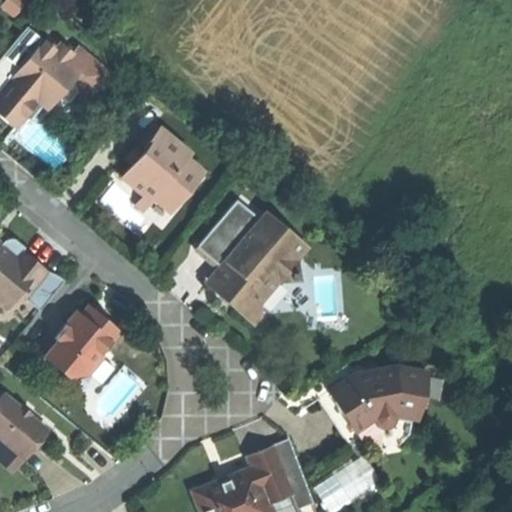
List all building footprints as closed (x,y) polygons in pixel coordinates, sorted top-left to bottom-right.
[(26,60),(14,73),(28,85),(21,92),(30,101),(36,94),(47,103),(57,91),(66,81),(79,66),(68,57),(73,51),(61,40),(55,46),(45,37),(26,60)] [(0,109),(13,121),(30,101),(21,92),(28,85),(14,73),(26,60),(7,45),(0,53),(0,109)] [(78,46),(73,51),(68,57),(79,66),(66,81),(74,89),(85,98),(108,71),(78,46)] [(74,89),(66,81),(57,91),(66,98),(74,89)] [(132,161),(124,170),(145,189),(154,197),(167,209),(185,190),(201,171),(185,157),(188,153),(154,123),(136,143),(143,149),(132,161)] [(125,155),(132,161),(143,149),(136,143),(125,155)] [(122,215),(134,202),(145,189),(124,170),(101,196),(122,215)] [(143,210),(154,197),(145,189),(134,202),(143,210)] [(172,238),(202,205),(185,190),(167,209),(154,197),(143,210),(134,202),(122,215),(132,224),(146,236),(157,224),(172,238)] [(197,246),(218,264),(212,272),(228,286),(221,294),(254,323),(263,312),(255,291),(270,274),(294,279),(293,252),(304,244),(277,220),(270,227),(258,217),(238,199),(197,246)] [(265,210),(258,217),(270,227),(277,220),(265,210)] [(8,231),(0,240),(0,244),(13,255),(19,248),(22,244),(17,240),(8,231)] [(0,300),(3,303),(15,290),(23,297),(45,270),(19,248),(13,255),(0,244),(0,300)] [(60,283),(45,270),(23,297),(38,309),(60,283)] [(212,286),(221,294),(228,286),(212,272),(205,280),(212,286)] [(89,300),(84,308),(99,319),(104,312),(97,306),(89,300)] [(99,319),(84,308),(80,312),(74,307),(52,336),(56,339),(44,355),(70,375),(76,368),(84,374),(102,350),(96,345),(102,337),(107,341),(115,331),(99,319)] [(352,376),(325,393),(339,415),(348,431),(370,421),(376,431),(389,429),(394,417),(415,419),(424,376),(390,370),(352,376)] [(0,396),(0,430),(23,448),(34,434),(44,421),(5,390),(0,396)] [(0,453),(12,463),(23,448),(0,430),(0,453)] [(289,438),(273,444),(292,492),(297,505),(313,499),(289,438)] [(219,480),(194,489),(203,511),(275,511),(271,501),(292,492),(273,444),(247,454),(252,467),(219,480)]
